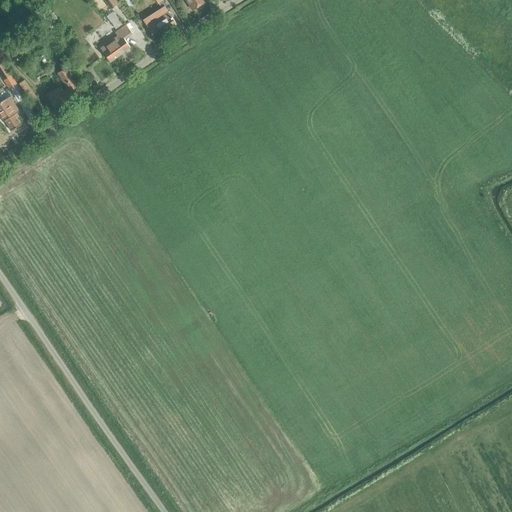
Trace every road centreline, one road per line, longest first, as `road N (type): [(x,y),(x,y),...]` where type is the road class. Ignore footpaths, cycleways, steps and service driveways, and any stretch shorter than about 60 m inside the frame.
road 1 (unclassified): [(0,165),(238,0)]
road 2 (unclassified): [(163,511),(0,273)]
